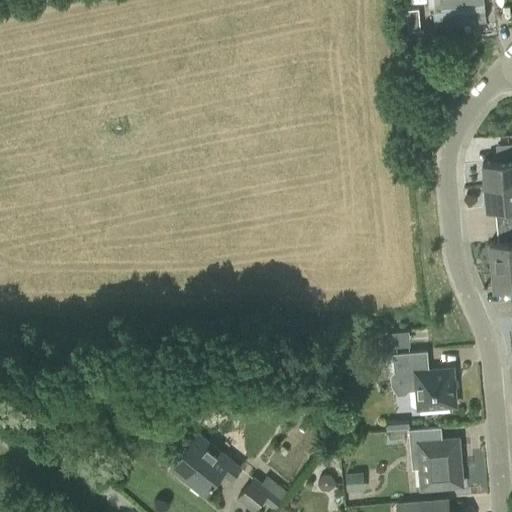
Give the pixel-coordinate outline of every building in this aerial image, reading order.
[(439,0),(427,0),(428,8),(440,8),(439,0)] [(440,0),(441,11),(433,11),(434,25),(484,21),(482,0),(440,0)] [(420,29),(418,8),(407,9),(408,30),(420,29)] [(484,185),(511,182),(511,142),(496,144),(497,160),(482,161),(484,185)] [(511,182),(484,185),(487,208),(503,206),(504,223),(511,222),(511,182)] [(492,265),(511,262),(511,222),(504,223),(506,240),(489,241),(492,265)] [(511,262),(492,265),(494,288),(511,285),(511,262)] [(394,370),(391,374),(392,386),(397,394),(406,393),(409,390),(411,415),(450,412),(449,404),(455,404),(452,367),(429,369),(427,349),(426,349),(393,352),(394,370)] [(462,484),(458,437),(442,438),(441,425),(409,428),(412,468),(420,468),(421,488),(462,484)] [(203,493),(222,470),(231,477),(240,466),(198,432),(170,466),(203,493)] [(365,489),(363,472),(346,473),(347,490),(365,489)] [(288,492),(274,481),(266,474),(261,481),(253,475),(236,497),(252,509),(261,498),(274,509),(288,492)] [(331,476),(324,475),(318,479),(317,486),(321,492),(328,493),(334,489),(335,482),(331,476)] [(396,501),(397,511),(464,511),(465,511),(457,511),(450,511),(449,497),(396,501)]
